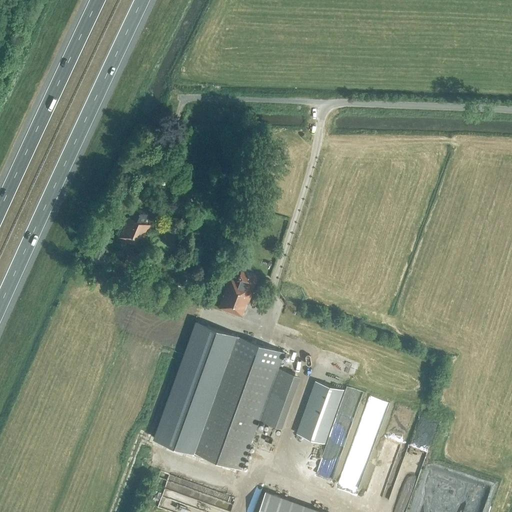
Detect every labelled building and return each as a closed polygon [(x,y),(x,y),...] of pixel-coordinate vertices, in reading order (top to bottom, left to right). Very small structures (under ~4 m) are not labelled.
[(146,211),(138,208),(137,210),(131,208),(128,216),(127,216),(118,237),(121,239),(120,242),(126,245),(127,241),(141,247),(150,225),(141,222),(146,211)] [(100,263),(111,234),(97,229),(86,258),(100,263)] [(132,267),(138,254),(129,251),(123,264),(132,267)] [(260,286),(263,278),(241,270),(237,281),(230,279),(219,308),(243,317),(254,287),(253,287),(254,284),(260,286)] [(203,338),(218,343),(226,320),(211,315),(203,338)] [(281,427),(292,396),(300,375),(250,357),(252,349),(260,326),(255,324),(255,323),(237,317),(229,341),(230,342),(191,450),(242,468),(260,419),(281,427)] [(194,409),(218,343),(203,338),(179,404),(194,409)] [(427,362),(426,373),(433,373),(434,363),(427,362)] [(338,388),(311,378),(294,426),(321,436),(338,388)] [(379,429),(389,401),(371,395),(368,405),(372,406),(370,412),(373,413),(369,426),(379,429)] [(325,511),(265,490),(256,511),(325,511)]
